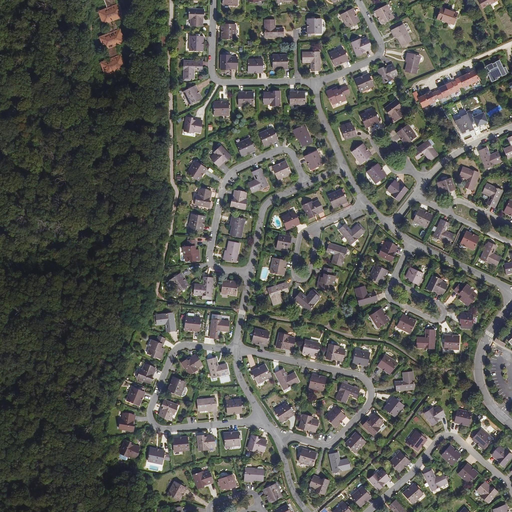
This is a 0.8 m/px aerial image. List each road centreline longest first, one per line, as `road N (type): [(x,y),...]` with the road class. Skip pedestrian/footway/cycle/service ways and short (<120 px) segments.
road 1 (residential): [(236,350),(363,377),(370,389),(365,408),(328,445),(274,433)]
road 2 (residential): [(264,419),(166,429),(151,423),(176,347),(236,350)]
road 3 (residential): [(307,183),(284,148),(224,181),(210,263),(249,272)]
road 4 (track): [(171,0),(176,194),(169,231)]
road 5 (residential): [(511,489),(457,438),(443,436),(368,511)]
road 6 (residential): [(511,304),(485,337),(477,366),(490,405),(511,427)]
road 7 (residential): [(357,0),(378,55),(315,81)]
